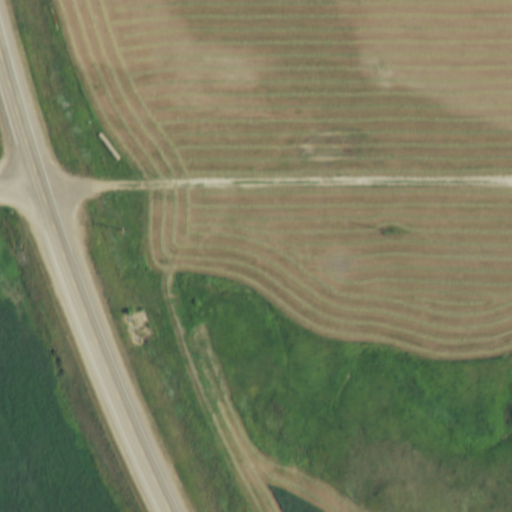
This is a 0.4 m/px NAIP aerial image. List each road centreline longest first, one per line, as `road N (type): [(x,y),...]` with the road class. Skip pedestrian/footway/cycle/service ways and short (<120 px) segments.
road 1 (track): [(32,192),(511,175)]
road 2 (primary): [(167,511),(74,304),(0,90)]
